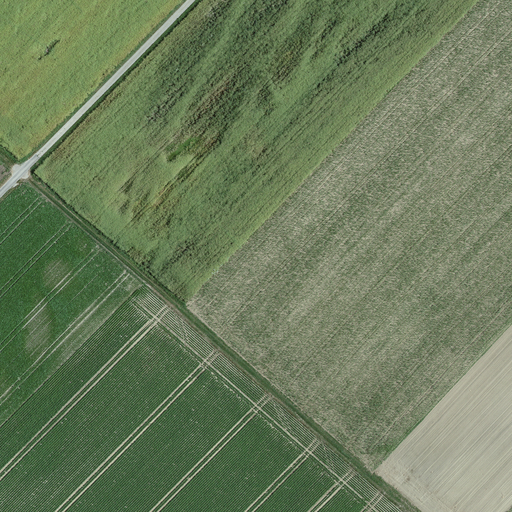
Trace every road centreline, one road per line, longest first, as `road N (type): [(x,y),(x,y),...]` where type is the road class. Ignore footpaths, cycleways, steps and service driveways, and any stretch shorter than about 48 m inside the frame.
road 1 (track): [(20,171),(414,511)]
road 2 (track): [(0,192),(189,0)]
